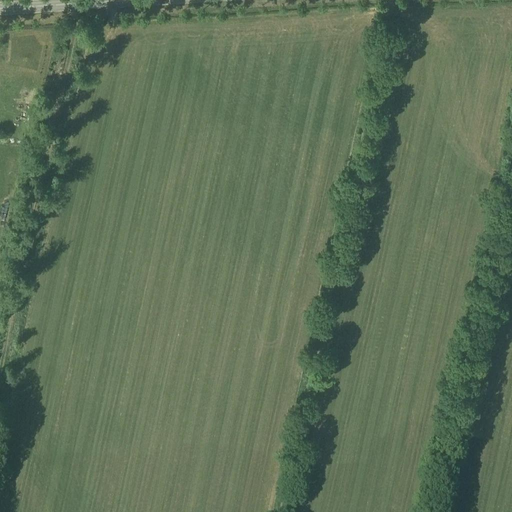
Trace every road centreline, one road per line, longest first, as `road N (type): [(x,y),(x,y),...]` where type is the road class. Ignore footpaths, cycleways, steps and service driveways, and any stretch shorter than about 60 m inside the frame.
road 1 (track): [(279,511),(390,0)]
road 2 (track): [(0,337),(69,5)]
road 3 (secondary): [(0,9),(154,0)]
